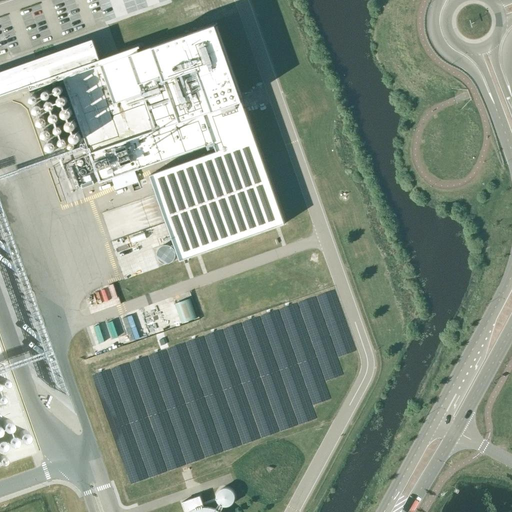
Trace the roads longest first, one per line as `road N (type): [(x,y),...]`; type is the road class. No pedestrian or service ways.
road 1 (unknown): [(326,234),(52,326)]
road 2 (secondary): [(511,275),(435,418)]
road 3 (unknown): [(0,142),(23,189),(46,285)]
road 4 (unknown): [(92,450),(52,326)]
road 5 (secondary): [(440,0),(433,24),(441,47),(497,102)]
